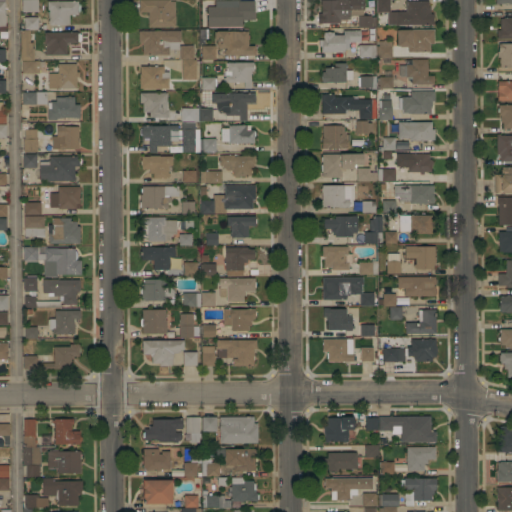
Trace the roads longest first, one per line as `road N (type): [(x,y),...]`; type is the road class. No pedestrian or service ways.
road 1 (residential): [(0,395),(468,394),(511,403)]
road 2 (residential): [(467,511),(462,0)]
road 3 (residential): [(292,511),(291,0)]
road 4 (residential): [(113,511),(112,0)]
